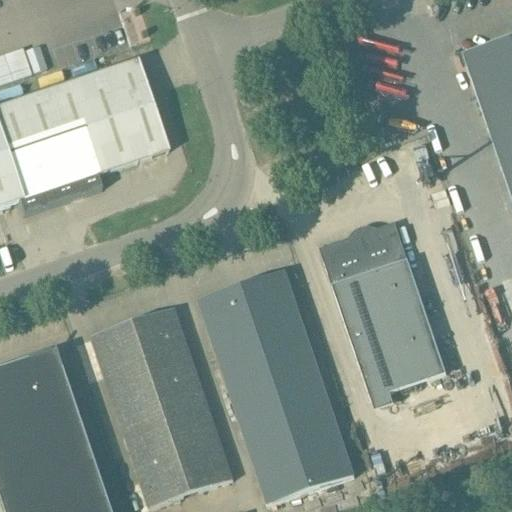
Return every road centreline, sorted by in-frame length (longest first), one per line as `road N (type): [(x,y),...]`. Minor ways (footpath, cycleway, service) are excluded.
road 1 (tertiary): [(0,291),(210,215),(230,188),(235,159),(204,53)]
road 2 (unclassified): [(204,53),(356,0)]
